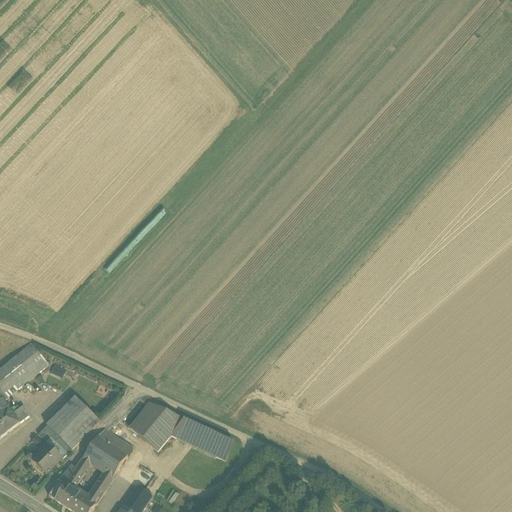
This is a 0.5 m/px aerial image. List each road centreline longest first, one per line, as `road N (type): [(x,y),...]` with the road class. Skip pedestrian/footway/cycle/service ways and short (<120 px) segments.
road 1 (unclassified): [(381,511),(323,475),(0,328)]
road 2 (track): [(34,507),(137,390)]
